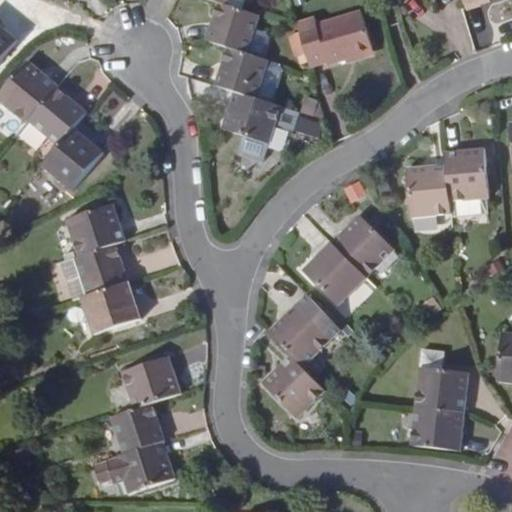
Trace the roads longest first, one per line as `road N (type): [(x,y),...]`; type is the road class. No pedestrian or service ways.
road 1 (unclassified): [(236,288),(224,408),(241,440),(273,468),(311,478),(441,484)]
road 2 (unclassified): [(511,59),(445,88),(393,135),(350,155),(291,201),(254,245),(236,288)]
road 3 (unclassified): [(139,54),(168,102),(192,238),(211,273),(236,288)]
